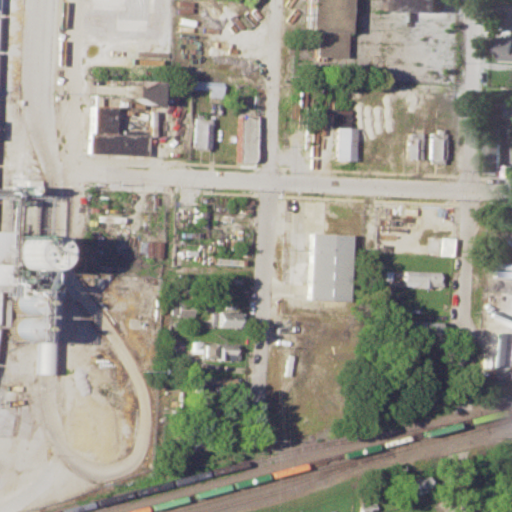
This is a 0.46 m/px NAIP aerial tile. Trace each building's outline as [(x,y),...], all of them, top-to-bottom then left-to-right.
[(302,37),(303,0),(437,0),(437,8),(383,5),(383,0),(343,0),(341,57),(314,55),(314,38),(302,37)] [(501,3),(511,3),(511,24),(508,24),(508,16),(501,15),(501,3)] [(498,37),(511,37),(511,58),(497,58),(498,37)] [(129,79),(154,80),(153,103),(141,103),(131,97),(128,97),(129,79)] [(189,79),(221,80),(220,96),(206,95),(207,88),(188,88),(189,79)] [(511,114),(511,97),(503,97),(503,115),(511,114)] [(89,104),(112,105),(111,130),(145,131),(144,153),(87,151),(89,104)] [(191,112),(209,113),(208,147),(190,146),(191,112)] [(236,113),(254,114),(253,157),(249,160),(234,159),(236,113)] [(333,126),(352,127),(351,159),(332,159),(333,126)] [(427,132),(434,132),(434,127),(440,127),(440,132),(443,132),(443,158),(440,158),(440,162),(430,162),(430,157),(427,157),(427,132)] [(405,132),(419,132),(419,158),(404,158),(405,132)] [(486,141),(500,141),(499,173),(485,172),(486,141)] [(0,291),(7,291),(7,305),(14,305),(14,318),(8,317),(8,336),(29,337),(30,322),(36,322),(34,373),(50,373),(54,254),(36,253),(37,233),(0,231),(0,291)] [(307,232),(348,234),(344,300),(303,298),(307,232)] [(434,237),(452,237),(452,254),(434,254),(434,237)] [(135,239),(159,241),(159,256),(141,256),(142,251),(135,250),(135,239)] [(400,270),(439,271),(439,286),(399,285),(400,270)] [(170,301),(191,301),(191,313),(170,313),(170,301)] [(208,310),(239,311),(239,327),(207,327),(208,310)] [(439,321),(404,321),(404,332),(439,332),(439,321)] [(198,343),(238,344),(237,361),(197,360),(198,343)] [(90,364),(114,366),(113,379),(89,378),(90,364)] [(192,375),(236,376),(235,392),(192,391),(192,375)] [(76,404),(116,405),(115,456),(96,456),(96,444),(75,444),(76,404)] [(398,482),(424,475),(428,490),(402,496),(398,482)]
